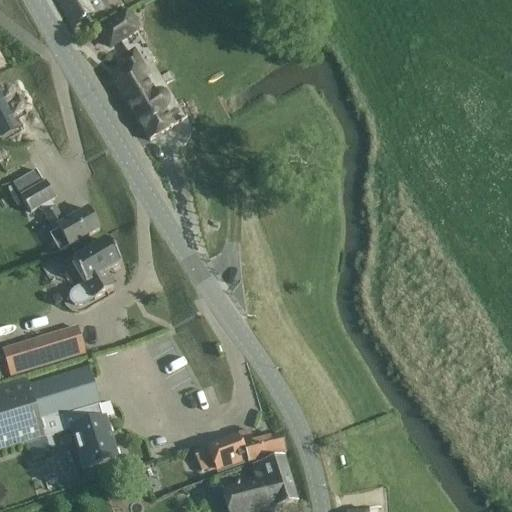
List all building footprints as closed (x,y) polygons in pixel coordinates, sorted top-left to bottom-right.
[(60,0),(63,5),(73,22),(91,12),(83,0),(60,0)] [(110,48),(119,42),(137,32),(129,17),(101,33),(110,48)] [(172,128),(163,112),(164,111),(165,110),(166,109),(166,108),(166,106),(167,105),(166,103),(166,102),(165,100),(164,99),(163,98),(162,97),(161,97),(159,96),(158,96),(156,96),(155,96),(153,97),(138,71),(141,68),(133,54),(120,62),(128,75),(114,83),(149,142),(172,128)] [(0,84),(0,91),(10,111),(31,101),(18,75),(0,84)] [(0,137),(0,139),(18,129),(0,93),(0,137)] [(43,164),(15,181),(46,231),(74,214),(43,164)] [(71,294),(70,299),(74,307),(78,308),(83,306),(93,300),(94,301),(113,290),(104,275),(121,264),(107,243),(72,264),(84,285),(74,292),(71,294)] [(76,330),(31,344),(2,352),(10,379),(85,357),(83,351),(76,330)] [(69,431),(102,421),(98,407),(100,407),(88,368),(29,386),(27,380),(0,388),(0,453),(26,445),(32,464),(45,460),(39,441),(69,431)] [(104,420),(102,421),(69,431),(70,435),(81,471),(117,461),(104,420)] [(208,447),(195,452),(201,470),(213,466),(216,476),(248,464),(266,458),(267,458),(276,455),(286,452),(280,435),(271,437),(259,441),(253,442),(250,431),(207,446),(208,447)] [(226,511),(263,511),(278,508),(297,502),(284,457),(251,467),(255,480),(220,491),(226,511)]
